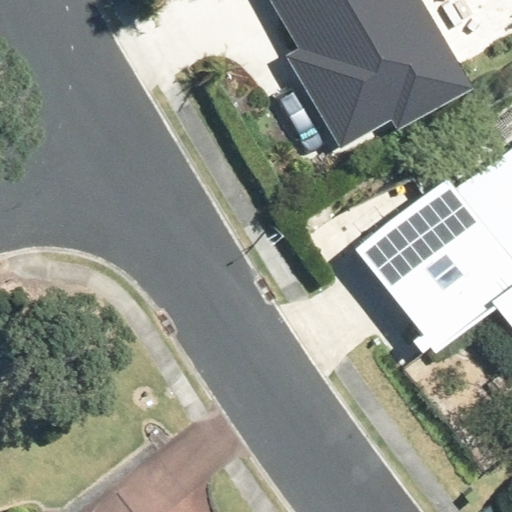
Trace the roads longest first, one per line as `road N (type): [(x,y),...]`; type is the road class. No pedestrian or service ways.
road 1 (residential): [(359,511),(96,103)]
road 2 (residential): [(96,103),(34,0)]
